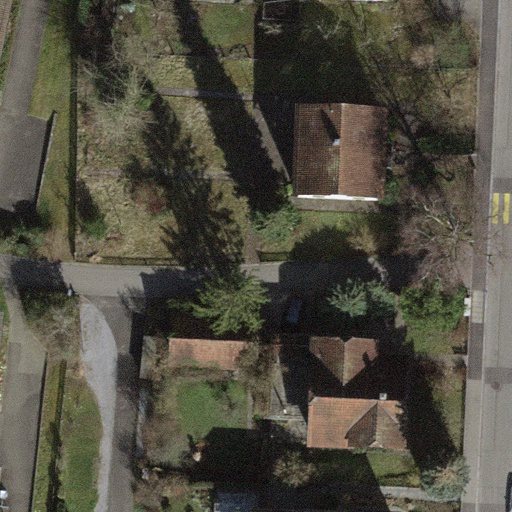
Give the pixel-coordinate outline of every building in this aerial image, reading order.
[(0,0),(0,29),(4,30),(10,0),(0,0)] [(389,205),(393,115),(304,111),(299,201),(389,205)] [(246,319),(174,317),(173,366),(244,368),(246,319)] [(315,419),(316,344),(269,343),(268,418),(315,419)] [(314,456),(417,457),(419,361),(381,360),(381,345),(316,344),(315,419),(314,456)]
